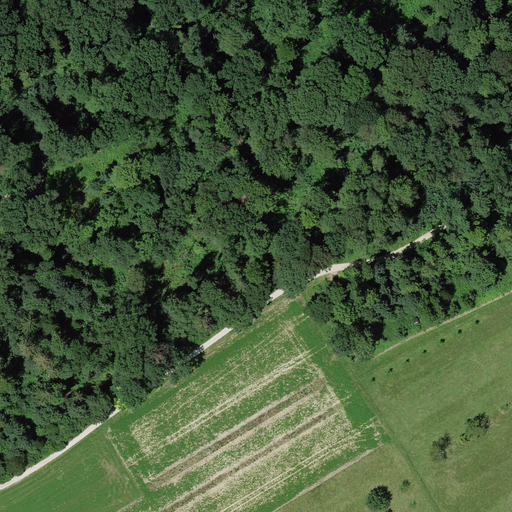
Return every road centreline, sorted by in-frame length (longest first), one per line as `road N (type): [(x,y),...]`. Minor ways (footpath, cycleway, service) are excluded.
road 1 (track): [(0,487),(295,283),(396,254),(511,180)]
road 2 (track): [(295,283),(441,511)]
